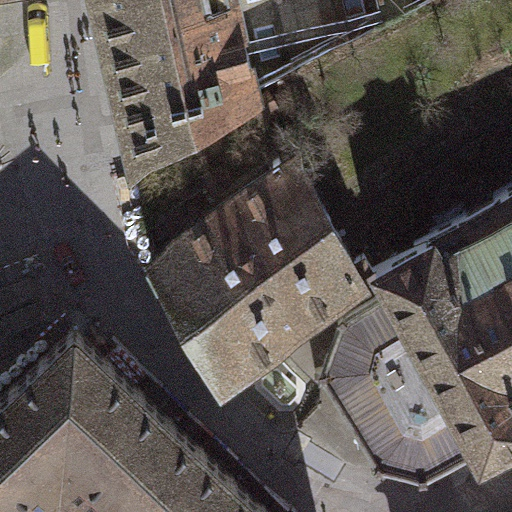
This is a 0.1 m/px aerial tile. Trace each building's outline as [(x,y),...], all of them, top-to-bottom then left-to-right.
[(237,0),(97,0),(133,151),(258,89),(237,0)] [(297,150),(152,247),(198,344),(220,377),(276,339),(338,295),(375,269),(373,264),(365,251),(354,257),(297,150)] [(375,269),(476,442),(480,449),(511,431),(511,180),(373,264),(375,269)] [(476,442),(375,269),(338,295),(332,375),(359,421),(378,454),(425,467),(476,442)] [(273,511),(73,321),(0,388),(0,511),(273,511)]
